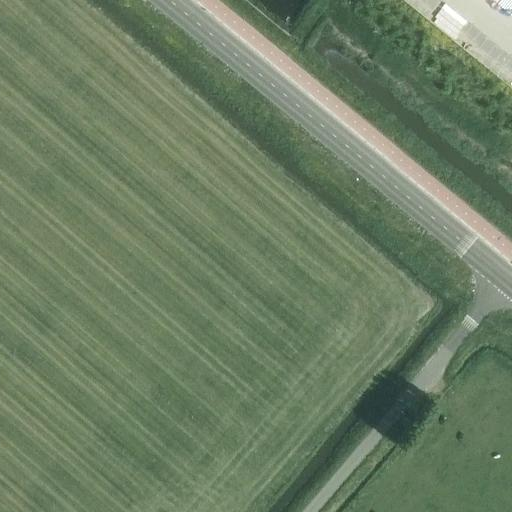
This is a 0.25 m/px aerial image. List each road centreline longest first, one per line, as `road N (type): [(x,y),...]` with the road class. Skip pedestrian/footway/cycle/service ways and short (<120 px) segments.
road 1 (tertiary): [(506,280),(169,0)]
road 2 (unclassified): [(309,511),(506,280)]
